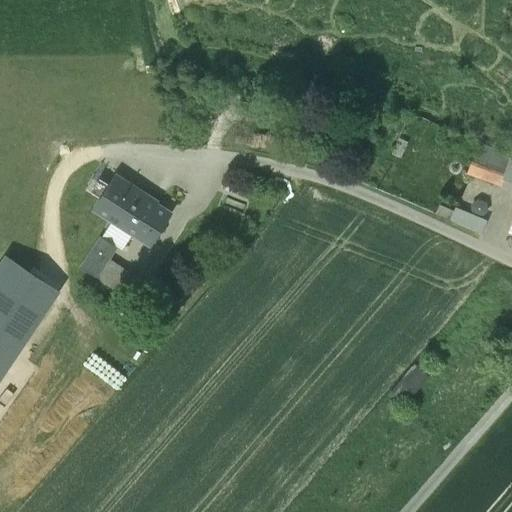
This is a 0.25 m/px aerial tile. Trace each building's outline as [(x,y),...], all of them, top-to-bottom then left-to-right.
[(206,91),(179,92),(180,120),(208,118),(206,91)] [(501,188),(504,180),(511,158),(447,133),(442,145),(474,158),(467,175),(501,188)] [(391,155),(401,160),(409,144),(398,140),(391,155)] [(93,211),(111,222),(132,188),(115,176),(93,211)] [(132,235),(150,246),(170,215),(145,200),(146,198),(132,188),(111,222),(132,235)] [(435,216),(450,222),(453,212),(439,206),(435,216)] [(450,222),(480,235),(486,222),(454,209),(453,212),(450,222)] [(111,222),(101,238),(116,248),(125,247),(132,235),(111,222)] [(81,270),(96,279),(108,260),(116,248),(101,238),(81,270)] [(6,258),(0,267),(0,381),(59,293),(6,258)] [(124,271),(108,260),(96,279),(111,289),(124,271)] [(111,289),(122,297),(134,277),(124,271),(111,289)] [(147,286),(134,277),(122,297),(135,305),(147,286)] [(413,364),(387,394),(402,407),(428,377),(413,364)]
